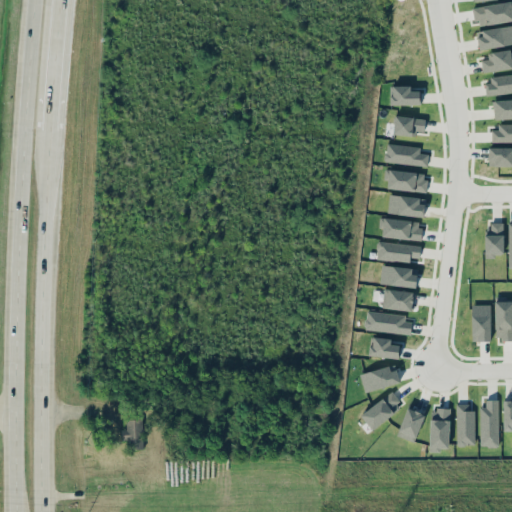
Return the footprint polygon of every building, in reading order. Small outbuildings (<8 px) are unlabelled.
[(476,25),(511,20),(511,6),(511,2),(473,6),(476,25)] [(476,30),(478,49),(511,44),(511,26),(511,25),(476,30)] [(511,67),(511,62),(510,49),(487,53),(488,59),(480,60),(482,72),(511,67)] [(488,95),(511,92),(511,74),(486,76),(488,95)] [(389,105),(420,104),(420,90),(410,90),(410,85),(389,86),(389,105)] [(511,98),(493,100),(494,119),(511,118),(511,98)] [(424,134),(425,117),(394,116),(393,133),(424,134)] [(511,123),(498,124),(498,130),(491,130),(492,143),(511,142),(511,123)] [(419,153),(420,146),(386,143),(384,162),(427,165),(428,153),(419,153)] [(488,165),(511,165),(511,147),(489,147),(488,165)] [(384,188),(425,192),(427,173),(386,169),(384,188)] [(387,212),(423,217),(426,199),(389,193),(387,212)] [(381,236),(420,240),(422,221),(379,217),(378,228),(382,228),(381,236)] [(504,255),(503,223),(490,223),(490,230),(484,230),(485,256),(504,255)] [(376,258),(410,262),(410,257),(420,258),(421,245),(378,241),(376,258)] [(415,287),(417,268),(381,265),(379,284),(415,287)] [(413,292),(384,288),(381,307),(410,311),(413,292)] [(494,340),(511,339),(511,301),(495,301),(494,340)] [(490,304),(471,304),(472,341),(491,341),(490,304)] [(410,334),(412,322),(404,321),(405,315),(366,310),(364,329),(410,334)] [(398,358),(399,344),(390,343),(391,339),(370,336),(368,355),(398,358)] [(364,391),(399,384),(396,366),(360,373),(364,391)] [(373,430),(403,405),(391,390),(360,416),(373,430)] [(498,400),(485,399),(485,407),(480,407),(479,446),(498,447),(498,400)] [(503,431),(511,430),(511,400),(503,400),(503,431)] [(473,404),(456,404),(456,445),(473,445),(473,404)] [(396,435),(414,442),(425,414),(407,407),(396,435)] [(450,409),(430,408),(429,447),(449,447),(450,409)] [(143,448),(142,418),(123,419),(124,439),(126,439),(127,449),(143,448)]
